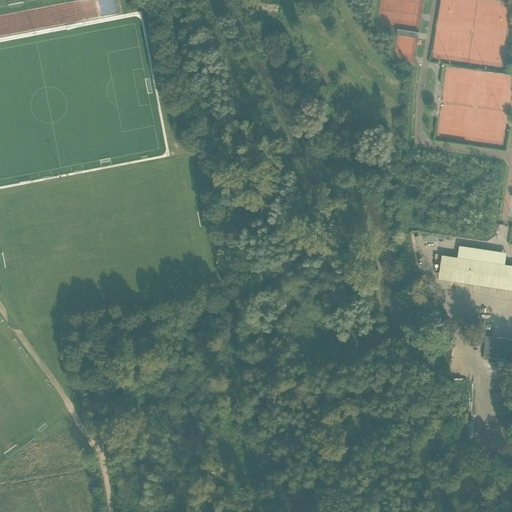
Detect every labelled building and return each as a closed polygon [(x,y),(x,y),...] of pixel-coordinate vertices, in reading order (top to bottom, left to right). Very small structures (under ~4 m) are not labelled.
[(262,4),(260,13),(279,16),(281,7),(262,4)] [(418,39),(419,33),(397,30),(396,36),(418,39)] [(511,266),(457,258),(453,282),(511,291),(511,266)] [(489,315),(488,329),(500,330),(501,316),(489,315)] [(486,336),(483,358),(495,359),(507,361),(508,352),(511,352),(511,339),(498,338),(486,336)]
